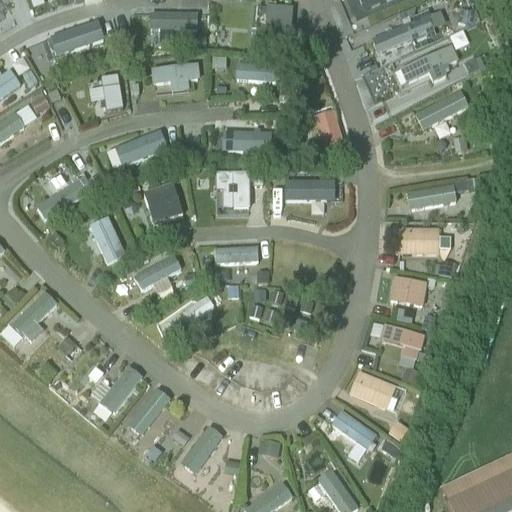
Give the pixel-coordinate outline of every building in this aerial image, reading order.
[(348,0),(342,3),(352,24),(404,0),(348,0)] [(431,3),(414,9),(417,21),(435,15),(431,3)] [(288,48),(290,8),(263,7),(261,47),(288,48)] [(372,40),(416,21),(412,11),(368,30),(372,40)] [(172,34),(196,33),(195,14),(147,16),(148,45),(172,44),(172,34)] [(374,54),(445,34),(440,18),(369,38),(374,54)] [(84,27),(47,39),(54,61),(91,49),(84,27)] [(454,53),(467,47),(461,35),(448,40),(454,53)] [(427,56),(449,50),(447,42),(425,48),(427,56)] [(426,76),(430,85),(459,72),(449,50),(395,73),(401,86),(426,76)] [(223,59),(209,61),(211,72),(225,71),(223,59)] [(24,64),(12,68),(19,86),(30,82),(24,64)] [(232,66),(232,84),(275,85),(275,67),(232,66)] [(149,87),(168,86),(168,94),(185,94),(185,82),(197,81),(196,68),(148,70),(149,87)] [(0,102),(18,91),(7,74),(0,78),(0,102)] [(89,92),(93,116),(121,111),(115,78),(99,80),(101,90),(89,92)] [(410,96),(429,87),(425,78),(405,86),(410,96)] [(411,116),(420,134),(466,111),(457,93),(411,116)] [(42,98),(29,103),(33,117),(46,112),(42,98)] [(0,146),(35,120),(24,106),(0,124),(0,146)] [(331,112),(310,119),(322,154),(343,147),(331,112)] [(118,171),(165,153),(158,133),(110,151),(118,171)] [(268,156),(268,134),(219,133),(218,155),(268,156)] [(45,184),(52,194),(73,178),(66,168),(45,184)] [(212,192),(220,191),(221,211),(246,210),(245,174),(212,175),(212,192)] [(42,224),(87,198),(78,181),(33,207),(42,224)] [(333,182),(281,184),(282,205),(334,203),(333,182)] [(471,185),(403,193),(405,215),(474,207),(471,185)] [(173,186),(142,193),(149,225),(180,218),(173,186)] [(219,213),(219,193),(214,193),(215,217),(243,216),(243,212),(219,213)] [(149,227),(141,204),(124,211),(133,233),(149,227)] [(106,220),(87,228),(104,268),(123,260),(106,220)] [(449,257),(449,240),(436,239),(436,233),(395,232),(395,256),(449,257)] [(211,267),(256,265),(255,249),(210,251),(211,267)] [(135,291),(179,276),(174,261),(130,277),(135,291)] [(391,280),(387,305),(421,310),(425,285),(391,280)] [(289,331),(292,317),(271,313),(276,294),(255,290),(247,321),(289,331)] [(42,333),(35,326),(55,308),(42,294),(7,326),(27,347),(42,333)] [(204,299),(155,328),(164,342),(213,313),(204,299)] [(400,349),(398,360),(417,364),(422,336),(381,329),(378,345),(400,349)] [(64,339),(55,350),(65,358),(73,347),(64,339)] [(108,418),(140,382),(126,370),(95,406),(108,418)] [(384,413),(394,390),(356,373),(346,397),(384,413)] [(156,393),(124,427),(137,439),(169,405),(156,393)] [(339,413),(328,429),(365,454),(375,438),(339,413)] [(397,443),(406,430),(395,423),(387,437),(397,443)] [(207,429),(178,466),(193,478),(222,440),(207,429)] [(256,444),(256,457),(277,457),(277,444),(256,444)] [(331,473),(304,492),(313,505),(325,497),(335,511),(353,511),(356,510),(331,473)] [(511,475),(447,506),(449,511),(507,511),(511,510),(511,475)] [(241,511),(274,511),(291,502),(281,486),(241,510),(241,511)]
